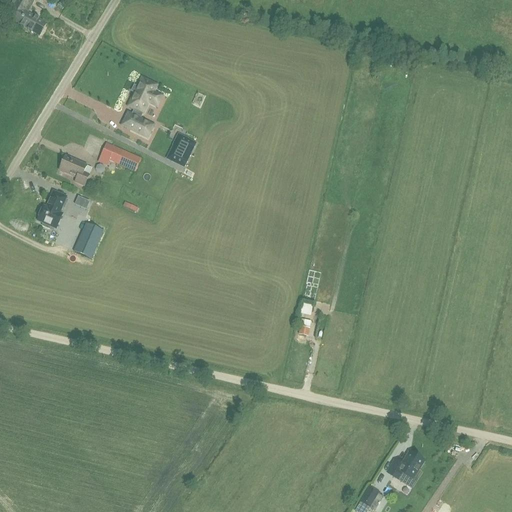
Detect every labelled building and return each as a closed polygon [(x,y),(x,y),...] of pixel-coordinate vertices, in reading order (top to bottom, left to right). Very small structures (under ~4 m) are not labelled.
[(13,0),(4,16),(39,37),(47,24),(28,13),(35,0),(13,0)] [(132,115),(127,112),(121,124),(131,129),(148,138),(154,125),(140,118),(143,113),(144,113),(149,102),(153,103),(159,106),(163,96),(158,94),(154,92),(158,85),(143,78),(139,86),(137,85),(134,93),(135,93),(129,106),(135,109),(132,115)] [(152,106),(148,117),(156,119),(160,108),(152,106)] [(167,159),(184,168),(195,144),(179,136),(167,159)] [(141,159),(106,144),(100,157),(109,161),(135,172),(141,159)] [(84,187),(89,175),(84,173),(87,166),(66,156),(59,171),(77,179),(75,183),(84,187)] [(66,198),(53,192),(47,208),(44,207),(42,211),(37,221),(43,224),(42,227),(50,230),(51,227),(56,229),(62,215),(59,213),(62,208),(64,209),(68,201),(65,200),(66,198)] [(81,193),(77,200),(86,205),(90,199),(81,193)] [(86,225),(74,252),(91,260),(103,232),(86,225)] [(311,317),(313,306),(303,304),(301,315),(311,317)] [(309,329),(310,324),(305,323),(304,328),(300,327),(298,335),(308,337),(310,329),(309,329)] [(452,446),(449,453),(457,456),(460,450),(452,446)] [(418,470),(423,462),(409,453),(401,466),(395,461),(388,473),(399,480),(404,473),(407,474),(405,478),(405,479),(409,481),(410,481),(412,478),(414,479),(419,471),(418,470)] [(370,508),(379,492),(370,487),(361,502),(361,503),(356,511),(357,511),(364,511),(368,507),(370,508)]
